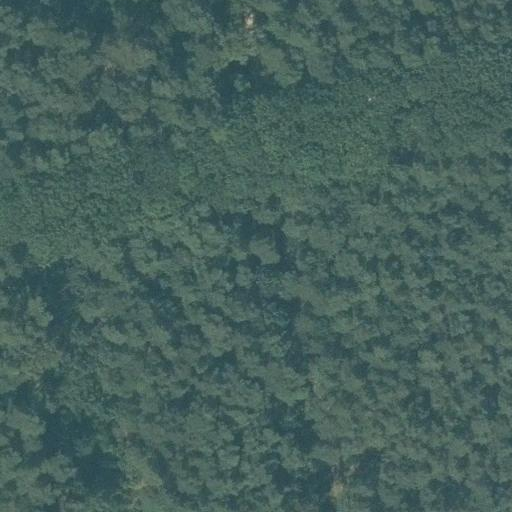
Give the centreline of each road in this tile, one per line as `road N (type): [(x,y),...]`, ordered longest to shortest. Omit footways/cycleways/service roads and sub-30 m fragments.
road 1 (track): [(261,128),(0,206)]
road 2 (track): [(511,52),(261,128)]
road 3 (track): [(261,128),(245,0)]
